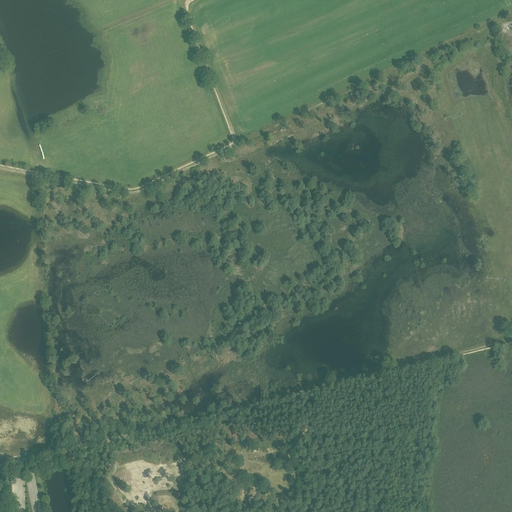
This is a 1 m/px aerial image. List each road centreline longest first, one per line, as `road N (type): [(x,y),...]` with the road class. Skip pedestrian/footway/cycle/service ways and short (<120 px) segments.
road 1 (track): [(511,340),(25,461)]
road 2 (track): [(234,145),(511,13)]
road 3 (track): [(234,145),(133,191),(0,167)]
road 4 (unknown): [(434,360),(412,511)]
road 5 (track): [(188,0),(234,145)]
